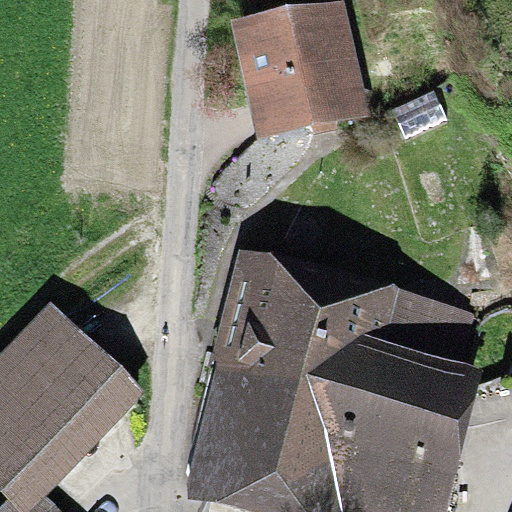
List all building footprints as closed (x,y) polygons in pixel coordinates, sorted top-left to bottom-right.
[(335,13),(249,32),(269,119),(355,100),(335,13)] [(445,18),(384,37),(399,82),(459,62),(445,18)] [(353,289),(255,258),(224,358),(252,367),(213,490),(283,511),(429,511),(467,393),(379,365),(393,319),(348,304),(353,289)] [(0,368),(0,472),(6,479),(119,375),(61,312),(0,368)] [(51,511),(27,488),(3,511),(51,511)]
